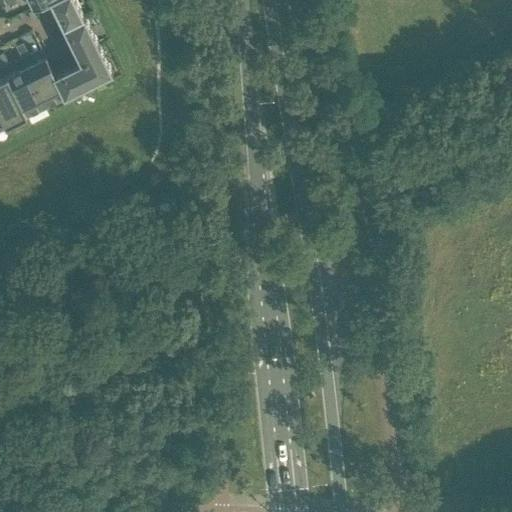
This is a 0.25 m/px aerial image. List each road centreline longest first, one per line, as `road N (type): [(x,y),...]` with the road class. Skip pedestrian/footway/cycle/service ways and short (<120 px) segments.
road 1 (secondary): [(339,511),(311,268),(265,0)]
road 2 (secondary): [(241,0),(288,511)]
road 3 (track): [(511,126),(359,188)]
